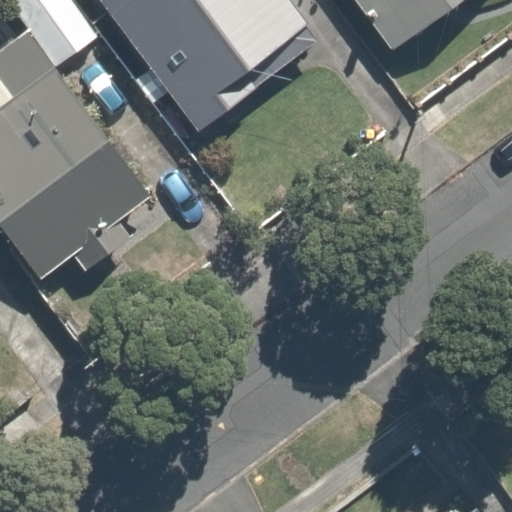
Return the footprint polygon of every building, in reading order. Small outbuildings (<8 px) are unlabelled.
[(75,0),(11,0),(30,27),(55,61),(97,30),(75,0)] [(104,0),(205,124),(322,29),(297,0),(104,0)] [(458,0),(353,0),(394,51),(458,0)] [(30,27),(0,48),(0,229),(32,275),(148,193),(55,61),(30,27)] [(479,511),(467,496),(447,511),(479,511)]
